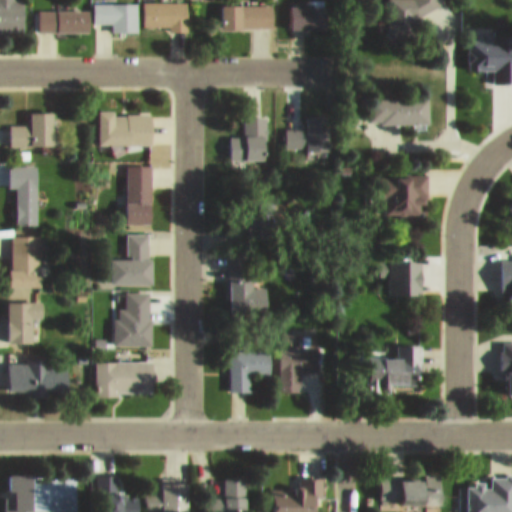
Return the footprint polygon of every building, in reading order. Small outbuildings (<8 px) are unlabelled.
[(0,0),(0,20),(23,21),(23,0),(0,0)] [(38,0),(38,21),(88,21),(88,0),(38,0)] [(137,0),(94,0),(94,14),(111,14),(111,21),(137,21),(137,0)] [(142,0),(143,16),(169,15),(169,22),(186,22),(186,0),(142,0)] [(272,18),(272,0),(221,0),(222,18),(272,18)] [(289,0),(290,18),(325,18),(325,0),(289,0)] [(511,26),(467,28),(468,59),(493,59),(494,72),(511,71),(511,26)] [(428,113),(428,87),(371,87),(371,113),(428,113)] [(7,115),(7,135),(52,135),(52,101),(29,101),(29,115),(7,115)] [(98,134),(151,134),(151,102),(98,102),(98,134)] [(327,105),(304,105),(305,119),(284,119),(285,138),(305,138),(305,144),(327,144),(327,105)] [(228,150),(264,150),(264,107),(241,107),(241,126),(228,126),(228,150)] [(36,154),(6,155),(7,178),(16,178),(17,213),(37,213),(36,154)] [(125,156),(124,213),(149,213),(149,156),(125,156)] [(426,194),(426,166),(376,165),(376,188),(384,188),(384,204),(421,204),(421,194),(426,194)] [(272,193),(233,192),(233,213),(248,214),(247,227),(271,228),(272,193)] [(150,272),(150,222),(126,222),(126,248),(110,248),(110,272),(150,272)] [(10,225),(10,286),(35,286),(35,277),(40,277),(40,225),(10,225)] [(228,244),(229,305),(267,304),(266,277),(251,278),(250,243),(228,244)] [(511,301),(511,250),(500,250),(500,281),(511,281),(511,301)] [(114,335),(150,335),(149,281),(124,281),(124,299),(114,299),(114,335)] [(8,332),(33,332),(33,308),(42,308),(42,291),(8,291),(8,332)] [(511,331),(500,332),(500,368),(509,368),(508,385),(511,384),(511,331)] [(421,335),(396,335),(396,347),(370,347),(370,380),(421,380),(421,335)] [(299,381),(299,362),(317,362),(317,336),(279,336),(279,381),(299,381)] [(269,341),(228,341),(228,381),(249,381),(249,366),(269,366),(269,341)] [(26,385),(68,384),(67,353),(46,353),(46,349),(7,350),(7,380),(26,379),(26,385)] [(153,351),(94,351),(94,386),(153,386),(153,351)] [(76,465),(5,465),(4,511),(31,511),(31,503),(76,503),(76,465)] [(115,484),(116,466),(96,465),(95,508),(137,509),(138,484),(115,484)] [(402,495),(441,494),(440,466),(379,467),(379,490),(402,490),(402,495)] [(273,508),(320,507),(319,468),(297,468),(297,478),(272,479),(273,508)] [(187,470),(160,469),(159,481),(144,481),(144,506),(187,506),(187,470)] [(245,511),(245,469),(223,469),(223,488),(206,488),(207,511),(245,511)] [(511,511),(511,469),(465,470),(465,511),(511,511)]
